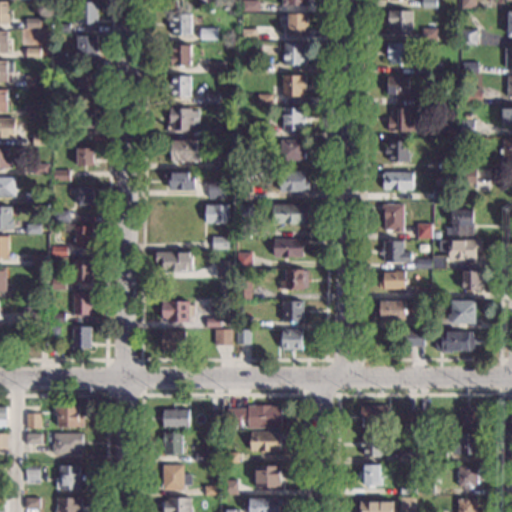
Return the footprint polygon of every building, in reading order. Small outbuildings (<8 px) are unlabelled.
[(176,0),(176,9),(162,9),(162,0),(176,0)] [(436,0),(436,8),(422,8),(422,0),(436,0)] [(475,0),(475,9),(460,8),(460,0),(475,0)] [(258,11),(242,11),(242,1),(259,1),(258,11)] [(97,24),(75,24),(76,11),(79,11),(79,2),(97,2),(97,24)] [(8,24),(0,23),(0,3),(8,3),(8,24)] [(412,11),(411,32),(409,32),(407,34),(403,34),(402,32),(390,31),(390,26),(387,26),(387,25),(385,25),(385,19),(388,19),(388,10),(412,11)] [(511,37),(507,37),(508,29),(502,29),(503,13),(507,13),(507,12),(511,12),(511,37)] [(306,35),(284,35),(284,26),(288,26),(288,13),(306,13),(306,35)] [(189,35),(172,35),(172,28),(168,28),(168,21),(171,21),(171,14),(189,14),(189,35)] [(41,18),(40,28),(26,27),(26,18),(41,18)] [(436,23),(435,27),(436,27),(436,41),(421,41),(421,29),(426,29),(426,23),(436,23)] [(69,33),(54,33),(55,24),(69,25),(69,33)] [(216,40),(200,40),(200,28),(216,28),(216,40)] [(256,39),(241,39),(242,28),(257,29),(256,39)] [(476,45),(460,45),(460,30),(476,30),(476,45)] [(8,52),(0,52),(0,32),(8,32),(8,52)] [(96,58),(76,58),(77,36),(97,37),(96,58)] [(410,64),(389,63),(389,59),(387,58),(387,56),(384,56),(385,51),(387,51),(387,43),(411,44),(410,64)] [(302,48),(305,48),(305,66),(283,65),(283,44),(302,44),(302,48)] [(189,67),(169,67),(169,53),(171,53),(171,46),(189,46),(189,67)] [(40,58),(26,58),(26,48),(40,48),(40,58)] [(70,67),(54,66),(54,58),(70,58),(70,67)] [(0,60),(8,61),(8,62),(13,62),(12,72),(7,72),(7,82),(0,82),(0,60)] [(223,73),(207,72),(208,61),(224,62),(223,73)] [(441,72),(425,72),(425,62),(441,62),(441,72)] [(477,63),(477,72),(462,72),(463,63),(477,63)] [(273,73),(260,72),(260,64),(274,64),(273,73)] [(96,88),(93,88),(93,94),(83,94),(83,89),(78,88),(78,71),(96,71),(96,88)] [(304,91),(302,91),(302,97),(293,96),(293,98),(283,98),(283,96),(281,96),(282,75),(305,76),(304,91)] [(41,88),(26,88),(26,76),(41,76),(41,88)] [(188,97),(181,97),(181,99),(177,99),(177,97),(169,97),(169,89),(167,89),(167,83),(170,83),(170,76),(188,76),(188,97)] [(409,77),(409,98),(394,98),(395,94),(387,94),(387,76),(409,77)] [(481,105),(466,104),(466,89),(481,90),(481,105)] [(69,103),(55,102),(55,93),(69,93),(69,103)] [(218,105),(202,104),(203,94),(218,94),(218,105)] [(271,104),(257,105),(257,94),(271,94),(271,104)] [(433,104),(419,104),(419,96),(433,96),(433,104)] [(40,117),(24,116),(24,106),(40,106),(40,117)] [(302,108),(302,115),(305,115),(305,123),(302,122),(301,130),(282,130),(283,107),(302,108)] [(190,111),(198,111),(197,124),(193,124),(193,126),(189,126),(189,131),(180,131),(180,133),(167,133),(168,108),(190,109),(190,111)] [(410,108),(410,122),(419,123),(419,132),(387,131),(388,116),(391,117),(391,108),(410,108)] [(89,111),(94,111),(94,127),(80,127),(80,124),(78,124),(79,117),(80,117),(80,111),(84,111),(84,109),(89,109),(89,111)] [(511,126),(502,126),(502,109),(511,109),(511,126)] [(15,136),(12,136),(12,139),(7,139),(7,136),(0,136),(0,118),(15,119),(15,136)] [(270,138),(251,137),(252,121),(270,122),(270,138)] [(473,122),(473,135),(459,134),(460,121),(473,122)] [(456,138),(441,137),(442,123),(457,123),(456,138)] [(218,138),(203,137),(203,127),(218,128),(218,138)] [(49,145),(32,145),(33,134),(49,135),(49,145)] [(196,140),(196,146),(200,146),(199,161),(170,160),(170,156),(167,156),(168,145),(171,146),(171,139),(196,140)] [(511,160),(502,160),(503,139),(511,139),(511,160)] [(303,149),(306,149),(306,153),(303,153),(302,160),(291,160),(291,163),(287,163),(287,161),(280,160),(281,140),(303,140),(303,149)] [(407,154),(409,154),(409,162),(400,162),(400,163),(395,163),(395,161),(387,161),(387,156),(385,156),(385,148),(389,148),(389,142),(407,142),(407,154)] [(0,147),(8,147),(8,155),(11,155),(11,168),(4,167),(4,170),(0,170),(0,147)] [(94,165),(76,165),(77,148),(94,149),(94,165)] [(228,170),(214,170),(214,154),(229,155),(228,170)] [(451,169),(436,169),(436,158),(451,158),(451,169)] [(269,169),(254,168),(254,159),(269,159),(269,169)] [(49,174),(33,174),(34,164),(49,164),(49,174)] [(476,184),(458,184),(457,169),(472,169),(472,167),(475,167),(476,184)] [(69,171),(68,181),(54,181),(54,170),(69,171)] [(193,175),(196,175),(196,179),(194,179),(193,190),(169,190),(169,180),(163,180),(163,171),(193,171),(193,175)] [(304,172),(304,181),(309,181),(308,192),(279,190),(280,171),(304,172)] [(412,180),(414,182),(414,185),(412,187),(412,189),(403,189),(403,191),(398,191),(398,189),(382,189),(382,179),(381,179),(381,172),(412,172),(412,180)] [(13,196),(0,196),(0,177),(14,177),(13,196)] [(224,198),(208,198),(208,181),(224,182),(224,198)] [(87,189),(92,189),(92,205),(79,205),(79,201),(76,201),(77,195),(79,195),(79,188),(83,188),(83,186),(87,186),(87,189)] [(253,200),(238,200),(238,187),(253,187),(253,200)] [(448,201),(433,201),(433,191),(448,191),(448,201)] [(40,203),(26,202),(26,193),(40,193),(40,203)] [(228,205),(228,223),(205,223),(205,215),(202,215),(203,211),(205,211),(205,204),(228,205)] [(402,232),(392,232),(392,229),(384,229),(385,211),(382,211),(382,204),(402,205),(402,232)] [(309,224),(272,223),(273,205),(309,206),(309,224)] [(252,220),(237,220),(238,206),(252,206),(252,220)] [(11,219),(13,219),(13,227),(12,227),(12,229),(3,229),(3,232),(0,232),(0,207),(11,207),(11,219)] [(474,225),(467,225),(467,236),(451,236),(451,235),(445,235),(445,229),(450,229),(450,210),(474,211),(474,225)] [(68,223),(53,223),(53,211),(68,211),(68,223)] [(41,233),(26,233),(27,221),(41,221),(41,233)] [(430,238),(416,238),(417,224),(431,224),(430,238)] [(92,248),(75,247),(75,227),(92,227),(92,248)] [(228,248),(212,248),(212,236),(228,236),(228,248)] [(8,259),(0,259),(0,237),(8,237),(8,259)] [(303,241),(306,241),(306,245),(302,245),(302,257),(286,257),(286,259),(282,259),(282,257),(273,257),(273,239),(303,239),(303,241)] [(403,241),(402,253),(410,253),(410,258),(413,259),(413,261),(402,261),(402,263),(382,262),(383,255),(378,255),(378,249),(383,249),(383,240),(403,241)] [(482,252),(475,252),(475,260),(464,260),(464,262),(449,261),(449,251),(439,251),(439,240),(482,241),(482,252)] [(59,246),(66,246),(66,256),(51,256),(51,242),(59,242),(59,246)] [(191,272),(162,271),(162,262),(154,262),(154,251),(192,252),(191,272)] [(251,268),(237,267),(237,254),(251,254),(251,268)] [(46,264),(33,264),(33,255),(46,255),(46,264)] [(444,269),(432,269),(433,255),(445,256),(444,269)] [(91,275),(94,275),(94,279),(91,279),(91,281),(83,281),(83,283),(79,283),(79,281),(73,281),(73,259),(91,260),(91,275)] [(431,268),(417,268),(418,259),(431,259),(431,268)] [(233,277),(217,278),(217,262),(232,262),(233,277)] [(303,272),(307,272),(306,287),(303,287),(303,289),(281,289),(281,270),(303,271),(303,272)] [(404,278),(406,278),(406,282),(403,282),(403,288),(379,287),(379,272),(394,273),(394,271),(404,271),(404,278)] [(480,291),(462,290),(463,271),(480,271),(480,291)] [(65,280),(65,290),(51,290),(52,279),(65,280)] [(251,300),(236,299),(236,281),(252,281),(251,300)] [(41,297),(21,296),(21,287),(36,287),(36,285),(41,285),(41,297)] [(430,298),(413,297),(414,287),(430,288),(430,298)] [(446,292),(446,299),(432,298),(432,291),(446,292)] [(90,302),(93,302),(93,306),(89,306),(89,314),(81,314),(81,317),(78,317),(78,314),(73,314),(73,293),(90,293),(90,302)] [(436,313),(425,313),(425,300),(437,301),(436,313)] [(188,305),(194,305),(194,316),(189,316),(189,322),(166,322),(166,320),(161,320),(161,301),(189,302),(188,305)] [(403,318),(380,318),(380,301),(404,302),(403,318)] [(422,312),(410,312),(410,301),(422,301),(422,312)] [(474,323),(451,323),(451,322),(447,322),(447,315),(451,315),(451,301),(475,301),(474,323)] [(301,310),(305,310),(305,314),(302,314),(302,323),(281,322),(281,302),(301,302),(301,310)] [(38,308),(37,326),(24,325),(25,307),(38,308)] [(249,325),(235,325),(235,312),(249,312),(249,325)] [(63,322),(51,322),(52,313),(63,313),(63,322)] [(220,327),(204,327),(204,317),(206,317),(220,317),(220,327)] [(58,342),(50,342),(51,326),(58,326),(58,342)] [(90,343),(93,343),(93,346),(90,346),(90,348),(82,348),(82,351),(78,350),(78,349),(72,348),(72,327),(90,327),(90,343)] [(47,342),(37,342),(38,328),(47,328),(47,342)] [(170,331),(184,331),(184,349),(175,349),(175,351),(169,351),(169,349),(161,349),(161,331),(163,331),(165,329),(169,329),(170,331)] [(232,345),(213,345),(213,330),(232,330),(232,345)] [(249,344),(236,343),(237,330),(249,330),(249,344)] [(301,349),(282,349),(282,330),(301,331),(301,349)] [(423,346),(402,346),(402,330),(423,330),(423,346)] [(474,332),(474,339),(476,339),(476,344),(474,344),(474,351),(449,351),(449,353),(442,353),(442,351),(435,351),(435,339),(428,339),(428,332),(474,332)] [(281,428),(247,427),(248,421),(240,421),(240,425),(227,425),(228,408),(247,408),(248,405),(281,405),(281,428)] [(77,414),(83,414),(83,428),(57,427),(57,417),(53,417),(53,406),(77,406),(77,414)] [(386,427),(361,427),(361,414),(359,414),(359,409),(360,409),(360,406),(386,406),(386,427)] [(477,408),(477,413),(479,413),(479,418),(477,418),(477,426),(459,425),(460,407),(477,408)] [(176,408),(176,410),(188,410),(188,427),(163,427),(163,409),(172,410),(172,408),(176,408)] [(220,425),(211,425),(211,410),(221,410),(220,425)] [(414,427),(406,426),(406,412),(414,412),(414,427)] [(429,425),(419,425),(420,412),(425,413),(429,413),(429,425)] [(41,414),(40,428),(34,428),(34,431),(24,431),(25,413),(41,414)] [(181,454),(164,454),(165,442),(163,442),(163,432),(182,433),(181,454)] [(280,434),(283,434),(283,437),(280,437),(280,440),(282,441),(282,448),(279,448),(280,450),(273,450),(272,452),(251,451),(251,432),(280,432),(280,434)] [(81,446),(80,445),(80,455),(53,454),(53,452),(51,452),(51,445),(54,445),(54,433),(82,434),(81,446)] [(381,448),(383,448),(383,453),(381,453),(381,455),(362,455),(362,446),(360,446),(360,441),(363,441),(363,433),(381,433),(381,448)] [(477,448),(479,448),(479,453),(477,453),(453,453),(453,443),(461,443),(461,434),(477,434),(477,448)] [(41,454),(26,454),(25,436),(40,435),(41,454)] [(210,462),(195,462),(195,454),(204,453),(204,449),(210,449),(210,462)] [(413,450),(413,462),(397,461),(397,449),(413,450)] [(446,451),(445,462),(432,462),(433,450),(446,451)] [(238,462),(224,462),(224,452),(239,453),(238,462)] [(379,465),(378,477),(381,477),(380,485),(364,484),(364,480),(357,480),(358,474),(363,475),(364,464),(379,465)] [(183,475),(190,475),(190,485),(183,485),(183,489),(163,489),(163,488),(160,488),(160,484),(163,484),(163,465),(183,465),(183,475)] [(280,487),(254,486),(255,465),(280,466),(280,487)] [(39,484),(24,484),(24,466),(39,466),(39,484)] [(79,474),(81,474),(81,481),(79,481),(79,490),(59,490),(59,488),(55,488),(55,478),(58,478),(58,466),(79,467),(79,474)] [(476,474),(478,474),(478,479),(476,479),(476,487),(468,487),(468,489),(462,489),(462,487),(458,487),(458,466),(476,466),(476,474)] [(433,494),(418,494),(418,483),(425,483),(425,477),(433,477),(433,494)] [(237,494),(223,494),(223,480),(238,480),(237,494)] [(415,494),(401,494),(401,484),(415,484),(415,494)] [(220,496),(205,496),(205,485),(220,486),(220,496)] [(39,509),(25,509),(25,497),(28,498),(39,498),(39,509)] [(191,507),(193,507),(193,511),(161,511),(161,502),(163,502),(163,500),(169,500),(169,497),(191,497),(191,507)] [(413,511),(400,511),(400,497),(414,497),(413,511)] [(81,511),(78,511),(54,511),(54,510),(57,508),(57,498),(81,498),(81,511)] [(281,499),(281,507),(279,507),(279,511),(249,511),(249,498),(281,499)] [(475,507),(477,507),(476,511),(457,511),(457,498),(476,499),(475,507)] [(393,502),(393,507),(395,507),(395,511),(359,511),(360,501),(393,502)]
